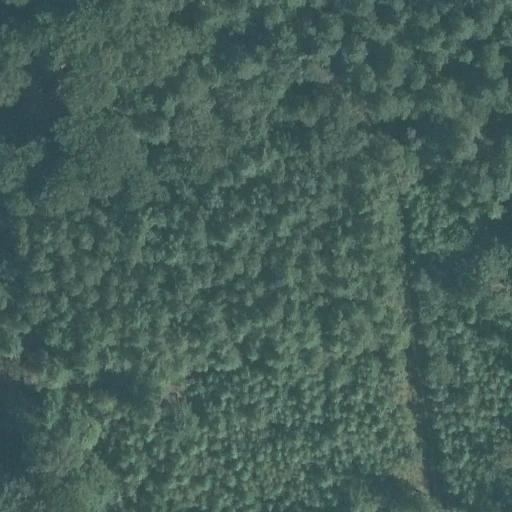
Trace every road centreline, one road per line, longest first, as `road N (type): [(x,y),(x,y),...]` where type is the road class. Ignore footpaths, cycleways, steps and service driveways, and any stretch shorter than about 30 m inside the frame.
road 1 (track): [(434,511),(389,69),(373,47),(272,41),(211,0)]
road 2 (track): [(187,0),(189,130)]
